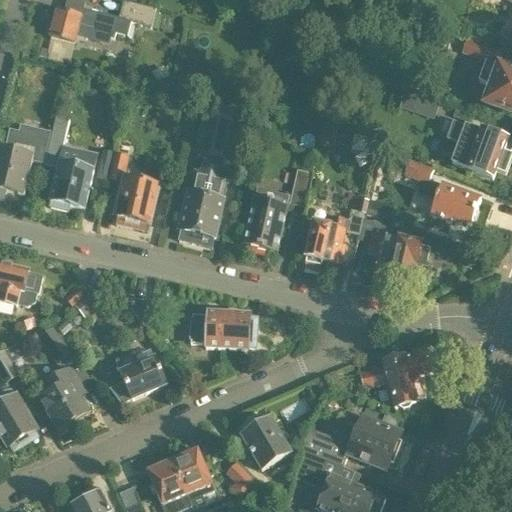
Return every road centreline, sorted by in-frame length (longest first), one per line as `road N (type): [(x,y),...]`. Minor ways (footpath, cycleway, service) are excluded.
road 1 (residential): [(0,497),(297,370),(333,346),(355,309)]
road 2 (residential): [(355,309),(0,227)]
road 3 (tertiary): [(436,511),(510,349)]
road 4 (residential): [(511,335),(454,316),(402,319),(355,309)]
